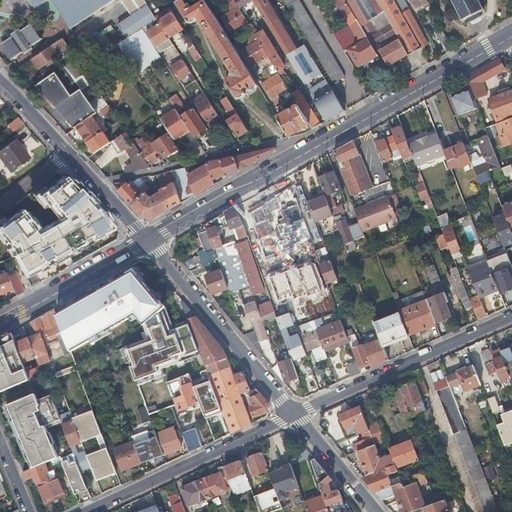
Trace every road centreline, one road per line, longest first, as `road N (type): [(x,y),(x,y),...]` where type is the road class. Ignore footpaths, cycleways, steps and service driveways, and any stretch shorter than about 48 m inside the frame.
road 1 (secondary): [(511,37),(299,155)]
road 2 (residential): [(294,414),(511,317)]
road 3 (residential): [(87,511),(294,414)]
road 4 (residential): [(294,414),(147,240)]
road 5 (residential): [(96,184),(289,139),(299,155)]
road 6 (secondary): [(299,155),(147,240)]
road 7 (secondary): [(147,240),(0,322)]
road 8 (residential): [(375,511),(294,414)]
